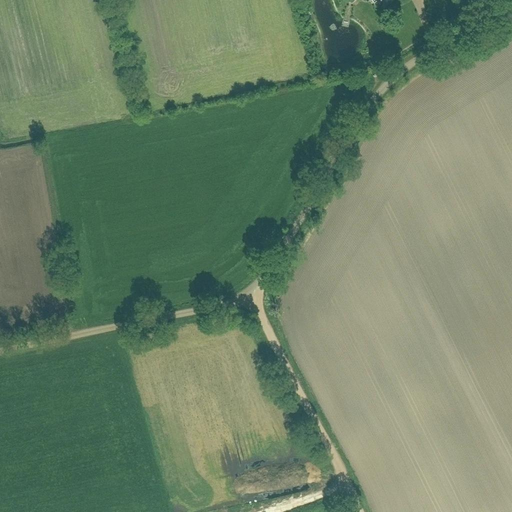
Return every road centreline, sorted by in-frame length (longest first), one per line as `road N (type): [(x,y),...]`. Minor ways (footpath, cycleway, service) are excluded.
road 1 (unclassified): [(0,351),(247,293),(377,95),(403,67),(476,21),(484,0)]
road 2 (track): [(358,511),(247,293)]
